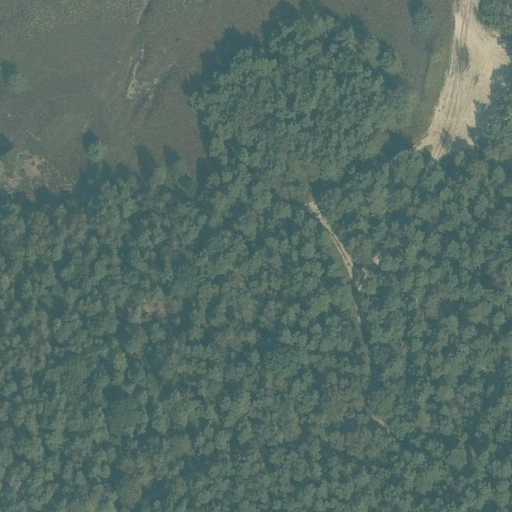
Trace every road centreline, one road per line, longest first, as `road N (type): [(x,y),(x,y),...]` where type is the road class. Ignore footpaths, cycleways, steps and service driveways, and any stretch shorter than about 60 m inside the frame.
road 1 (track): [(0,213),(93,200),(321,203),(440,128),(471,75),(463,0)]
road 2 (track): [(321,203),(377,347),(384,424),(371,441),(317,439),(246,453),(127,511)]
road 3 (track): [(359,294),(427,186),(440,128)]
road 4 (track): [(384,424),(405,441),(465,460),(511,495)]
